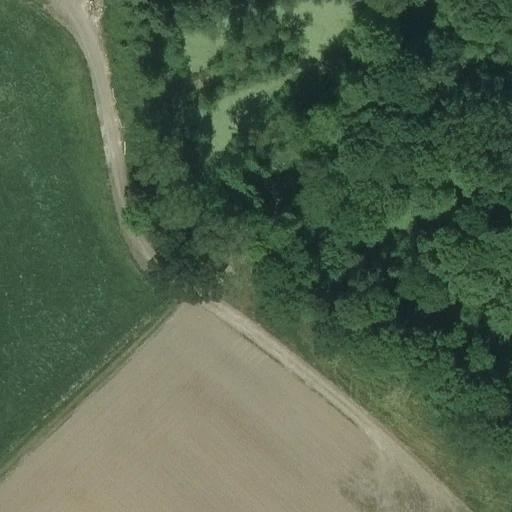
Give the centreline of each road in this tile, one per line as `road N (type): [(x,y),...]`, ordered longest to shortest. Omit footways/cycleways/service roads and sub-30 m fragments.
road 1 (track): [(511,177),(314,181),(278,199),(0,476)]
road 2 (track): [(189,292),(355,411),(390,455)]
road 3 (track): [(511,310),(295,190)]
